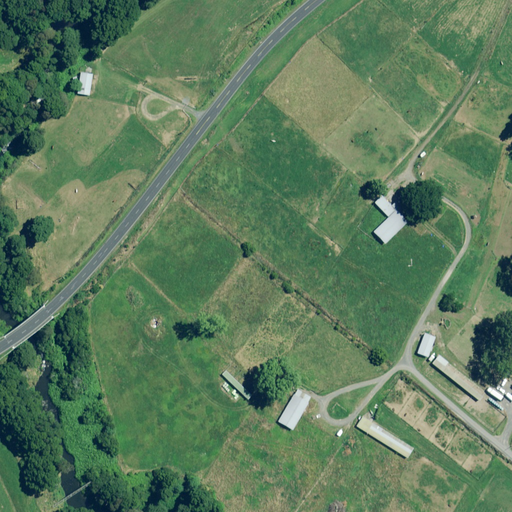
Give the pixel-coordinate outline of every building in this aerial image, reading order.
[(90,96),(93,75),(92,74),(93,69),(86,67),(85,73),(81,73),(78,94),(90,96)] [(387,217),(394,210),(381,197),(374,204),(387,217)] [(395,211),(388,218),(373,232),(384,244),(406,223),(395,211)] [(434,338),(424,334),(417,354),(427,357),(434,338)] [(478,401),(485,392),(439,355),(432,364),(478,401)] [(251,396),(225,371),(221,375),(247,400),(251,396)] [(311,398),(297,390),(278,422),(292,430),(311,398)] [(378,427),(360,416),(358,419),(359,420),(355,426),(406,459),(411,451),(380,432),(381,429),(378,427)]
